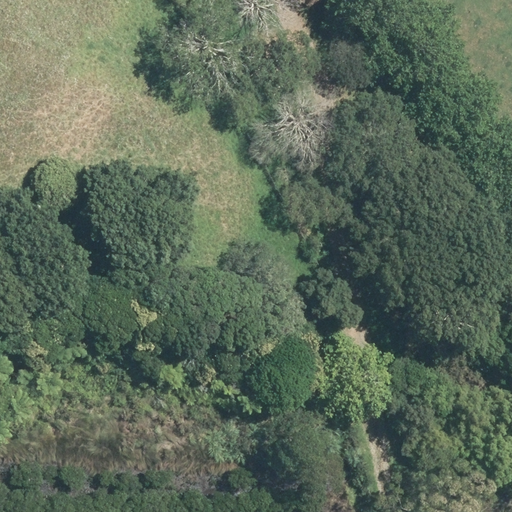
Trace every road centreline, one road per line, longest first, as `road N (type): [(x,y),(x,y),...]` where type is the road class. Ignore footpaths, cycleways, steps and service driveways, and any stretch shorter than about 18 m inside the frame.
road 1 (unknown): [(133,0),(195,88),(312,208),(354,229),(384,230),(439,206)]
road 2 (unknown): [(312,208),(368,371),(392,511)]
